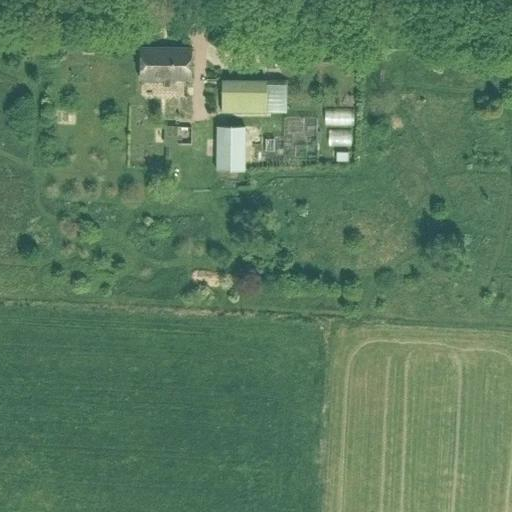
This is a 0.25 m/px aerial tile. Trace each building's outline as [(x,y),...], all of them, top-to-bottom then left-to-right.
[(190,80),(190,49),(139,49),(139,80),(190,80)] [(221,80),(221,113),(266,113),(266,81),(221,80)] [(267,85),(269,108),(281,108),(279,84),(267,85)] [(164,146),(191,145),(192,126),(164,127),(164,146)] [(216,127),(216,171),(244,171),(244,127),(216,127)]
